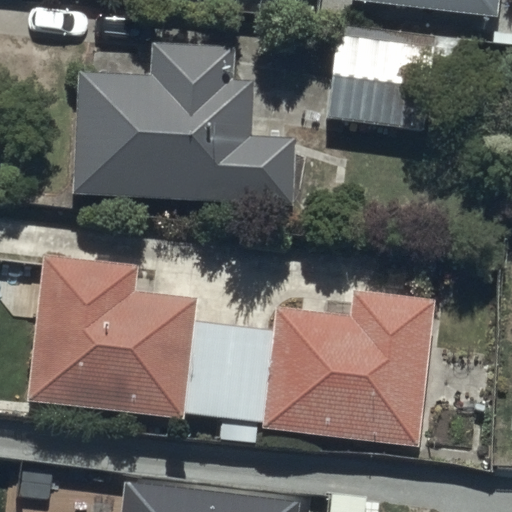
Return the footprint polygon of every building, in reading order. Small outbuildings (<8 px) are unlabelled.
[(496,26),(499,0),(352,0),(351,9),(496,26)] [(434,37),(376,31),(336,26),(325,122),(423,133),(434,37)] [(82,87),(77,207),(298,216),(301,152),(254,150),(256,93),(234,92),(235,62),(156,58),(155,65),(154,91),(82,87)] [(186,406),(222,410),(220,432),(254,436),(257,415),(263,415),(262,419),(421,438),(439,290),(355,280),(353,305),(282,296),(279,323),(197,313),(199,293),(140,286),(143,260),(43,248),(26,393),(185,412),(186,406)] [(121,511),(296,511),(298,504),(125,483),(121,511)]
